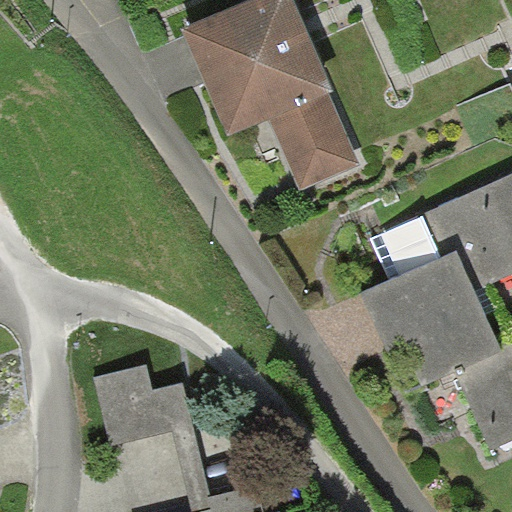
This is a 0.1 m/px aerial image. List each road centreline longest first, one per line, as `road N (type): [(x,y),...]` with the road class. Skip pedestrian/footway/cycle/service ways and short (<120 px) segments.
road 1 (residential): [(65,0),(186,164),(417,511)]
road 2 (residential): [(33,304),(99,303),(150,315),(247,393),(353,511)]
road 3 (residential): [(33,304),(49,398),(41,511)]
